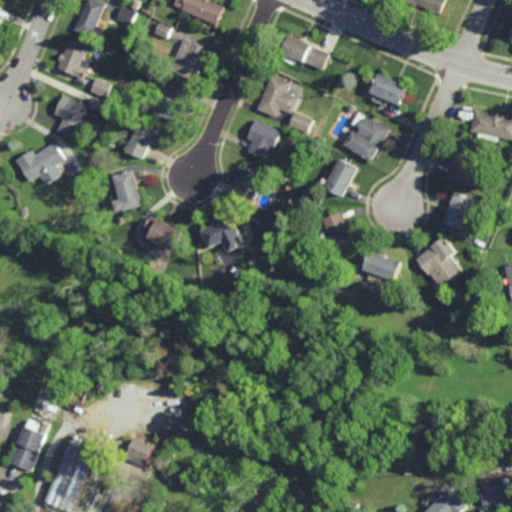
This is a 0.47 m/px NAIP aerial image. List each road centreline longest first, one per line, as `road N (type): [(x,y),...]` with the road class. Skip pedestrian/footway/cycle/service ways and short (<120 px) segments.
road 1 (residential): [(511,77),(463,65),(309,0)]
road 2 (residential): [(271,0),(195,180)]
road 3 (residential): [(463,65),(401,205)]
